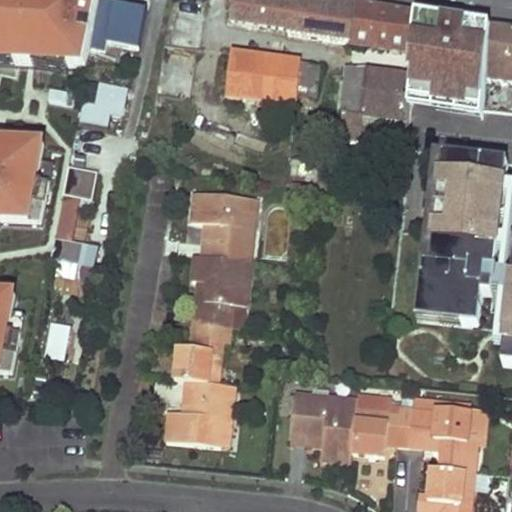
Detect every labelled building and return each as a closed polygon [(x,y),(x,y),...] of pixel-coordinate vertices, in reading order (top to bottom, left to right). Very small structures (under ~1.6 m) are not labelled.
[(0,0),(0,68),(18,69),(31,0),(30,0),(27,18),(4,13),(6,0),(0,0)] [(27,18),(30,0),(6,0),(4,13),(27,18)] [(31,0),(18,69),(31,70),(88,73),(91,54),(101,5),(101,0),(66,0),(66,4),(64,4),(63,11),(54,10),(55,0),(31,0)] [(66,4),(66,0),(55,0),(54,10),(63,11),(64,4),(66,4)] [(236,0),(232,24),(261,29),(268,0),(236,0)] [(280,0),(268,0),(261,29),(290,33),(295,2),(280,0)] [(295,0),(295,2),(290,33),(290,37),(352,46),(357,4),(330,0),(295,0)] [(357,4),(352,46),(414,55),(418,20),(418,15),(357,4)] [(101,5),(92,54),(107,56),(108,46),(140,52),(148,13),(101,5)] [(414,80),(411,105),(439,109),(439,106),(444,73),(441,70),(445,33),(483,36),(467,109),(489,110),(491,82),(493,32),(418,20),(414,55),(412,79),(414,80)] [(511,34),(493,32),(491,82),(511,85),(511,34)] [(439,106),(467,109),(483,36),(445,33),(441,70),(444,73),(439,106)] [(250,58),(233,56),(229,99),(246,101),(250,58)] [(250,58),(246,101),(298,106),(299,98),(301,65),(250,58)] [(301,65),(299,98),(309,98),(312,66),(301,65)] [(412,79),(348,71),(342,138),(361,141),(364,119),(408,124),(411,105),(414,80),(412,79)] [(85,106),(81,125),(109,131),(111,119),(124,121),(130,92),(100,87),(96,108),(85,106)] [(0,145),(0,225),(2,226),(43,228),(51,186),(39,184),(43,165),(46,148),(15,147),(14,148),(2,146),(0,145)] [(507,159),(443,152),(432,260),(423,259),(420,285),(428,285),(426,312),(463,315),(462,323),(479,325),(483,293),(493,294),(494,282),(462,279),(464,264),(496,267),(498,246),(469,243),(471,230),(499,233),(503,193),(475,190),(476,177),(505,180),(507,159)] [(443,152),(434,152),(423,259),(432,260),(443,152)] [(55,167),(43,165),(39,184),(51,186),(55,167)] [(71,170),(54,263),(82,268),(80,279),(81,285),(85,288),(92,289),(101,249),(73,243),(82,202),(94,204),(100,176),(71,170)] [(475,190),(503,193),(505,180),(476,177),(475,190)] [(315,190),(292,188),(291,204),(314,206),(315,190)] [(235,313),(248,314),(254,235),(244,234),(246,205),(196,202),(193,234),(205,235),(212,236),(211,252),(203,252),(202,266),(197,266),(195,289),(200,290),(198,310),(235,313)] [(244,234),(254,235),(257,207),(246,205),(244,234)] [(469,243),(498,246),(499,233),(471,230),(469,243)] [(212,236),(205,235),(203,252),(211,252),(212,236)] [(462,279),(494,282),(496,267),(464,264),(462,279)] [(420,285),(417,319),(462,323),(463,315),(426,312),(428,285),(420,285)] [(479,325),(490,326),(493,294),(483,293),(479,325)] [(0,378),(15,379),(23,338),(11,336),(14,316),(17,300),(0,298),(0,378)] [(198,310),(198,318),(235,322),(235,313),(198,310)] [(27,318),(14,316),(11,336),(23,338),(27,318)] [(228,349),(232,349),(235,322),(198,318),(195,346),(228,349)] [(51,329),(46,365),(68,368),(72,331),(51,329)] [(195,346),(195,358),(228,360),(228,349),(195,346)] [(195,358),(189,357),(186,391),(188,391),(188,405),(196,406),(194,420),(186,420),(175,419),(173,451),(223,455),(226,423),(239,425),(241,395),(225,393),(228,360),(195,358)] [(302,399),(297,446),(315,448),(328,450),(328,461),(359,464),(360,456),(368,457),(384,458),(385,447),(387,420),(362,417),(362,414),(333,411),(333,403),(302,399)] [(333,403),(333,411),(362,414),(362,405),(333,403)] [(196,406),(188,405),(186,420),(194,420),(196,406)] [(433,416),(430,452),(438,454),(437,464),(436,473),(429,472),(425,506),(437,507),(476,510),(480,458),(470,456),(473,425),(474,413),(435,408),(433,416)] [(398,420),(396,448),(421,452),(424,415),(403,413),(402,421),(398,420)] [(424,415),(421,452),(430,452),(433,416),(424,415)] [(387,420),(385,447),(396,448),(398,420),(387,420)] [(226,423),(223,455),(236,456),(239,425),(226,423)] [(470,456),(480,458),(483,426),(473,425),(470,456)]
